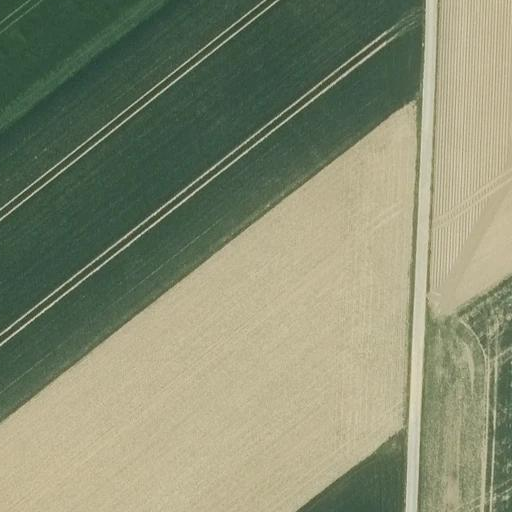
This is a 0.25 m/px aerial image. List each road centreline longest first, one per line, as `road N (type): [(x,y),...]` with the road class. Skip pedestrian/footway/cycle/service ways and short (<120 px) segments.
road 1 (track): [(409,511),(429,0)]
road 2 (track): [(0,126),(159,0)]
